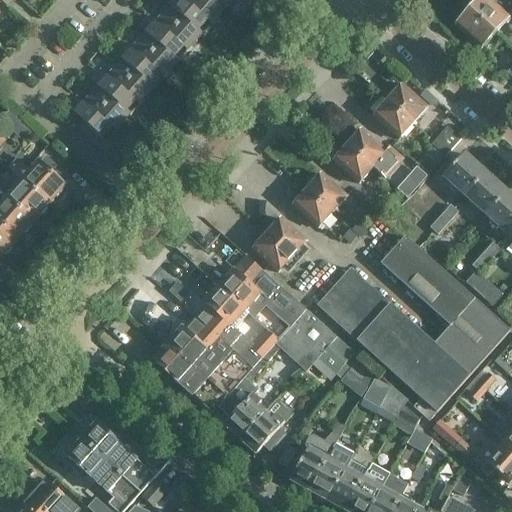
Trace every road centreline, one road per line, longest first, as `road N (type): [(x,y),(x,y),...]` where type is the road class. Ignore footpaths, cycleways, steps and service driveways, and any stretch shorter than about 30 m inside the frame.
road 1 (residential): [(53,320),(349,0)]
road 2 (residential): [(253,511),(53,320)]
road 3 (residential): [(511,137),(360,0)]
